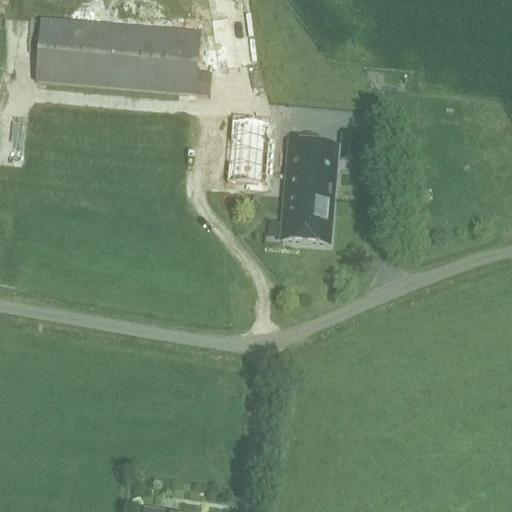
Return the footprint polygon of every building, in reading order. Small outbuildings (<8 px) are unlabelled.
[(269,0),(210,0),(202,94),(261,99),(269,0)] [(37,84),(196,97),(201,35),(42,22),(37,84)] [(315,34),(303,33),(297,105),(336,108),(338,84),(322,83),(324,65),(313,64),(315,34)] [(39,115),(36,167),(79,169),(80,154),(103,155),(104,141),(182,145),(184,115),(53,108),(53,116),(39,115)] [(233,123),(228,184),(267,188),(272,126),(233,123)] [(328,247),(336,149),(290,145),(283,224),(281,224),(280,243),(328,247)]
